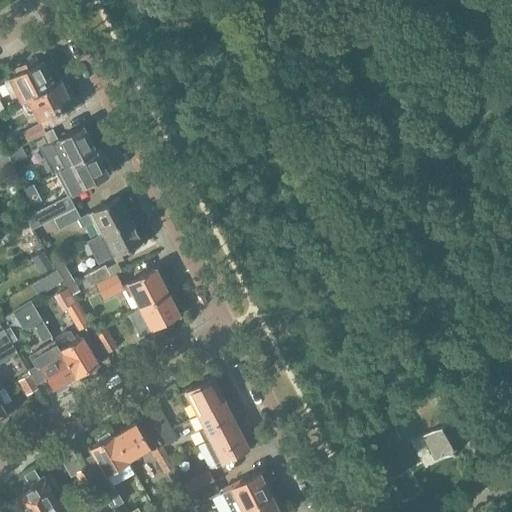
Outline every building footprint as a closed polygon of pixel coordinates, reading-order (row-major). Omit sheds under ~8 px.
[(16,91),(21,100),(52,84),(40,61),(37,62),(35,58),(22,64),(24,69),(8,77),(9,79),(4,81),(3,83),(9,94),(11,94),(16,91)] [(59,81),(52,84),(21,100),(28,114),(34,111),(39,120),(70,104),(59,81)] [(22,132),(27,141),(44,132),(40,123),(22,132)] [(63,152),(69,164),(95,151),(87,136),(89,135),(85,127),(83,128),(82,126),(46,145),(51,154),(63,152)] [(33,152),(27,141),(6,152),(11,163),(33,152)] [(108,176),(107,174),(109,174),(103,163),(102,164),(95,151),(69,164),(62,168),(69,182),(66,184),(71,194),(108,176)] [(0,167),(11,163),(6,152),(0,154),(0,167)] [(31,229),(53,218),(54,218),(75,208),(69,195),(36,212),(34,209),(23,215),(31,229)] [(75,208),(54,218),(59,228),(77,219),(81,227),(92,221),(99,234),(130,219),(119,197),(80,217),(75,208)] [(130,219),(99,234),(111,257),(114,255),(116,261),(129,254),(127,248),(141,241),(130,219)] [(32,255),(40,270),(53,264),(45,249),(32,255)] [(89,287),(100,281),(110,276),(104,265),(83,275),(89,287)] [(57,267),(31,281),(37,293),(63,279),(57,267)] [(126,283),(138,306),(167,290),(155,267),(126,283)] [(116,273),(110,276),(100,281),(107,295),(123,287),(116,273)] [(167,290),(138,306),(127,311),(139,335),(150,329),(179,314),(167,290)] [(50,335),(51,334),(30,301),(13,312),(22,327),(33,327),(42,340),(50,335)] [(88,324),(75,303),(66,308),(79,330),(88,324)] [(104,327),(95,332),(104,348),(113,342),(104,327)] [(0,330),(0,346),(10,341),(12,339),(5,328),(3,329),(0,330)] [(53,340),(74,375),(75,376),(98,363),(81,335),(74,339),(69,330),(67,331),(65,330),(55,336),(54,339),(53,340)] [(53,340),(31,352),(52,388),(74,375),(53,340)] [(9,341),(0,346),(0,360),(15,352),(9,341)] [(38,388),(37,385),(29,373),(17,380),(26,395),(38,388)] [(197,414),(224,400),(212,376),(178,393),(184,405),(191,401),(197,414)] [(0,389),(0,418),(6,415),(0,406),(11,400),(3,387),(0,389)] [(237,425),(224,400),(197,414),(204,427),(198,430),(204,442),(237,425)] [(161,433),(170,428),(158,407),(149,413),(161,433)] [(144,417),(113,436),(127,460),(149,447),(151,450),(164,473),(165,472),(170,481),(179,476),(161,445),(144,417)] [(449,420),(422,435),(436,460),(463,446),(457,436),(458,436),(457,435),(454,431),(455,431),(454,430),(449,420)] [(216,465),(222,462),(249,449),(237,425),(204,442),(216,465)] [(170,428),(161,433),(166,443),(176,438),(170,428)] [(388,445),(401,437),(396,429),(383,436),(388,445)] [(127,460),(113,436),(112,434),(90,447),(106,475),(128,462),(127,460)] [(93,477),(84,465),(73,473),(81,485),(93,477)] [(189,491),(212,480),(207,470),(184,482),(189,491)] [(236,511),(242,509),(270,494),(259,472),(221,492),(230,511),(236,511)] [(450,484),(453,474),(443,472),(440,482),(450,484)] [(30,487),(22,492),(14,497),(18,505),(18,508),(20,511),(34,511),(59,498),(53,487),(57,484),(50,473),(29,485),(30,487)] [(107,479),(98,484),(112,506),(120,501),(107,479)] [(195,490),(199,499),(200,502),(218,492),(213,481),(195,490)] [(199,499),(195,490),(182,496),(181,508),(199,499)] [(279,511),(270,494),(242,509),(242,511),(279,511)] [(66,510),(59,498),(34,511),(72,511),(69,508),(66,510)] [(80,511),(106,511),(111,509),(104,498),(80,511)]
